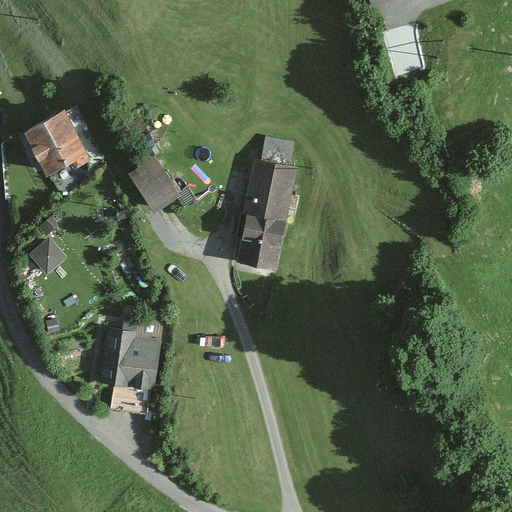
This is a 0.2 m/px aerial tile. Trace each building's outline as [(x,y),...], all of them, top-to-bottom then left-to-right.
[(382,0),(385,9),(409,0),(382,0)] [(72,112),(33,133),(60,182),(99,160),(72,112)] [(170,160),(140,176),(158,211),(189,196),(170,160)] [(301,169),(256,162),(241,258),(286,265),(301,169)] [(52,271),(71,250),(51,232),(32,253),(52,271)] [(163,333),(110,328),(105,383),(158,388),(163,333)]
